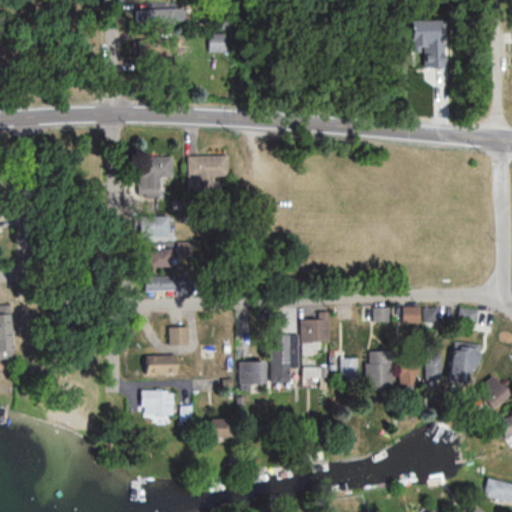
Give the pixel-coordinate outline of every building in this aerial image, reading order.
[(183,25),(182,7),(133,8),(134,27),(183,25)] [(439,19),(406,19),(407,50),(420,50),(420,67),(440,66),(439,19)] [(207,51),(224,50),(223,32),(206,32),(207,51)] [(173,37),(153,37),(153,45),(146,45),(146,53),(173,54),(173,37)] [(226,153),(185,154),(186,188),(212,188),(212,175),(226,175),(226,153)] [(171,176),(170,155),(135,156),(137,196),(158,195),(157,177),(171,176)] [(173,216),(143,215),(143,235),(173,236),(173,216)] [(190,255),(190,240),(175,241),(175,245),(142,246),(143,272),(173,271),(172,256),(190,255)] [(143,275),(143,290),(174,289),(175,294),(188,294),(187,274),(143,275)] [(417,305),(399,305),(399,321),(417,322),(417,305)] [(438,305),(421,305),(421,321),(437,321),(438,305)] [(370,320),(387,320),(387,306),(371,306),(370,320)] [(476,309),(457,306),(455,321),(474,323),(476,309)] [(297,318),(298,340),(327,340),(326,310),(315,311),(315,317),(297,318)] [(186,343),(186,325),(167,326),(168,344),(186,343)] [(296,333),(268,333),(269,381),(288,381),(288,368),(296,367),(296,333)] [(300,354),(317,353),(316,341),(299,342),(300,354)] [(447,380),(472,381),(474,342),(450,341),(447,380)] [(389,387),(389,349),(366,350),(367,361),(362,361),(363,388),(389,387)] [(144,355),(145,374),(175,372),(174,353),(144,355)] [(440,378),(439,353),(423,353),(423,378),(440,378)] [(355,376),(356,357),(338,356),(338,375),(355,376)] [(237,383),(263,382),(263,360),(237,360),(237,383)] [(397,384),(414,384),(414,362),(397,362),(397,384)] [(489,407),(507,392),(491,373),(473,388),(489,407)] [(150,422),(171,423),(171,389),(139,389),(139,406),(143,406),(143,416),(150,416),(150,422)] [(504,437),(511,434),(511,412),(496,419),(504,437)] [(206,435),(228,436),(229,418),(206,418),(206,435)] [(511,482),(486,476),(482,494),(511,501),(511,482)]
